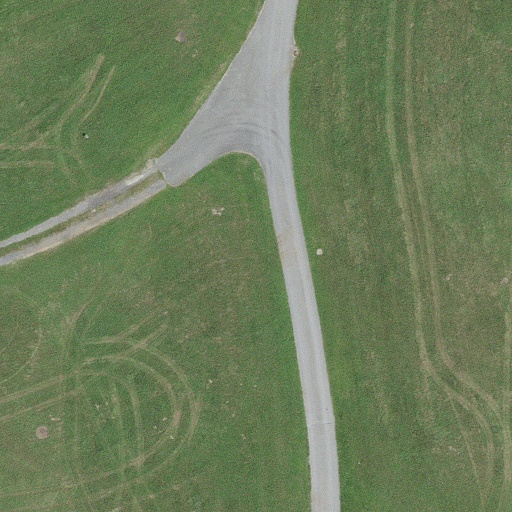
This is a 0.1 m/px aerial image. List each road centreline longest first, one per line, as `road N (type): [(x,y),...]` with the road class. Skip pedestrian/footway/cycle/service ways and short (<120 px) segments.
road 1 (unclassified): [(294,0),(273,112),(289,277),(331,482),(330,511)]
road 2 (track): [(168,188),(0,256)]
